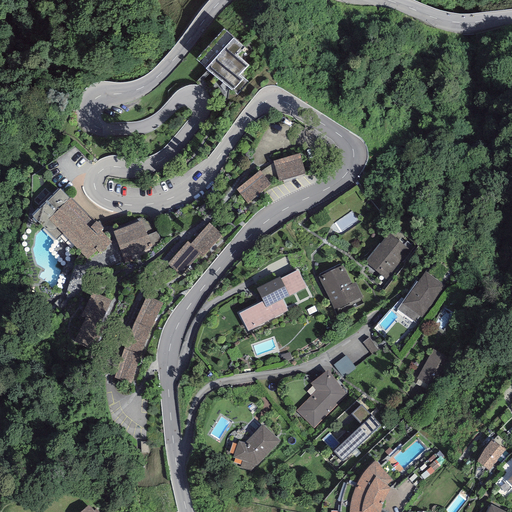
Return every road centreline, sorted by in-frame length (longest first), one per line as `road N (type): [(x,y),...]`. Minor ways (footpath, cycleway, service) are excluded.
road 1 (tertiary): [(174,452),(167,367),(178,322),(258,226),(341,180),(353,160),(338,134),(268,98),(180,193),(124,204),(96,192),(101,166),(148,167),(176,147),(202,100),(180,96),(146,125),(104,130),(89,118),(88,103),(152,80),(221,0)]
road 2 (residential): [(174,452),(183,448),(206,388),(310,365),(369,324)]
road 3 (tertiary): [(388,0),(458,22),(511,17)]
